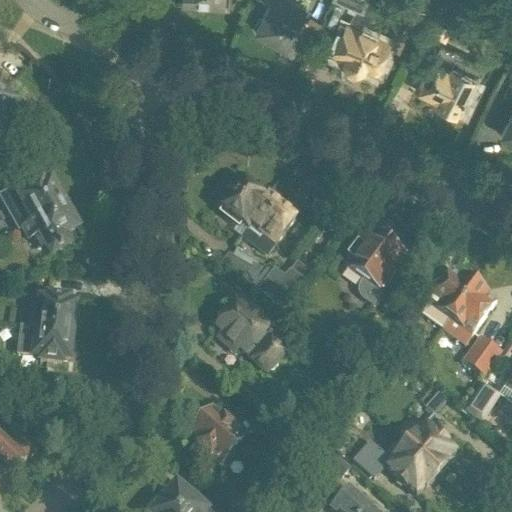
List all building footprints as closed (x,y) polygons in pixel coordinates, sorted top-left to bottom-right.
[(263,0),(270,4),(256,30),(285,46),(306,8),(292,0),(263,0)] [(374,71),(386,45),(363,34),(371,17),(363,13),(369,0),(333,0),(355,10),(348,28),(336,54),(345,58),(343,62),(346,68),(355,73),(362,70),(363,67),(367,68),(374,71)] [(426,32),(445,41),(460,12),(440,3),(426,32)] [(441,112),(444,106),(458,113),(474,79),(462,73),(469,60),(454,52),(453,53),(440,47),(433,59),(431,58),(415,90),(430,97),(429,99),(433,101),(430,107),(441,112)] [(511,143),(511,80),(505,94),(511,97),(511,112),(501,134),(505,139),(507,141),(511,143)] [(3,95),(0,91),(0,136),(3,139),(15,125),(8,118),(17,108),(16,107),(16,100),(10,95),(3,95)] [(269,203),(264,200),(237,179),(234,184),(226,178),(212,196),(220,202),(216,207),(248,231),(269,203)] [(65,208),(51,182),(45,186),(44,183),(25,194),(26,197),(20,200),(20,201),(13,206),(18,214),(13,216),(10,219),(9,224),(10,229),(14,232),(18,233),(21,232),(21,233),(65,208)] [(269,203),(248,231),(242,238),(267,257),(298,217),(268,194),(264,200),(269,203)] [(83,242),(82,240),(77,231),(78,231),(65,208),(21,233),(28,245),(40,237),(47,249),(52,257),(68,248),(70,251),(71,252),(73,252),(75,253),(77,252),(79,252),(81,250),(82,248),(83,246),(83,244),(83,242)] [(376,240),(373,237),(364,248),(358,243),(348,257),(354,262),(349,268),(364,279),(360,285),(358,290),(358,294),(360,299),(363,302),(373,309),(385,292),(384,291),(388,286),(389,287),(400,271),(399,271),(402,267),(399,265),(403,259),(386,246),(386,242),(380,238),(376,240)] [(253,265),(257,268),(260,264),(237,251),(233,258),(252,268),(253,265)] [(252,268),(233,258),(228,255),(217,269),(244,282),(252,268)] [(252,288),(261,273),(262,270),(257,268),(253,265),(252,268),(244,282),(243,283),(252,288)] [(274,271),(258,293),(282,311),(304,282),(290,272),(285,278),(274,271)] [(442,332),(444,330),(444,329),(477,284),(469,278),(465,279),(463,277),(461,280),(452,274),(428,306),(421,316),(442,332)] [(444,329),(444,330),(466,346),(472,338),(495,305),(488,299),(489,297),(488,296),(488,292),(477,284),(444,329)] [(35,331),(72,335),(72,332),(74,330),(75,323),(73,321),(75,307),(68,307),(68,302),(46,300),(45,304),(29,302),(28,313),(26,330),(35,331)] [(270,329),(240,302),(226,318),(223,316),(220,316),(217,320),(217,323),(220,325),(216,329),(246,356),(251,360),(248,362),(267,379),(288,355),(271,341),(265,335),(270,329)] [(354,336),(368,346),(383,327),(369,316),(354,336)] [(69,364),(70,350),(72,347),(73,340),(72,338),(72,335),(35,331),(26,330),(19,329),(16,358),(39,360),(39,364),(61,367),(62,363),(69,364)] [(499,361),(502,356),(479,340),(462,364),(484,381),(499,361)] [(507,366),(511,357),(511,345),(510,345),(502,356),(499,361),(507,366)] [(361,356),(351,349),(342,361),(352,368),(361,356)] [(414,371),(423,360),(415,354),(406,365),(414,371)] [(414,371),(421,377),(430,367),(423,360),(414,371)] [(482,425),(499,399),(483,388),(465,414),(482,425)] [(440,394),(425,410),(434,418),(440,411),(449,402),(440,394)] [(314,434),(278,403),(264,418),(300,450),(314,434)] [(225,420),(213,410),(188,439),(197,447),(190,455),(205,468),(212,460),(221,468),(231,457),(243,468),(250,460),(238,449),(247,439),(236,430),(239,425),(228,416),(225,420)] [(405,448),(437,477),(448,465),(447,464),(455,455),(446,446),(447,446),(436,436),(435,437),(424,427),(405,448)] [(0,483),(2,485),(9,477),(11,480),(24,467),(24,466),(36,453),(19,438),(8,451),(0,443),(0,483)] [(406,491),(406,490),(416,498),(424,489),(425,490),(437,477),(405,448),(392,462),(370,443),(352,462),(374,482),(384,471),(395,480),(395,481),(406,491)] [(351,471),(331,452),(321,464),(341,482),(351,471)] [(316,502),(329,489),(303,464),(290,478),(316,502)] [(207,511),(177,485),(158,505),(154,506),(150,511),(149,511),(207,511)] [(370,511),(349,493),(331,511),(370,511)]
